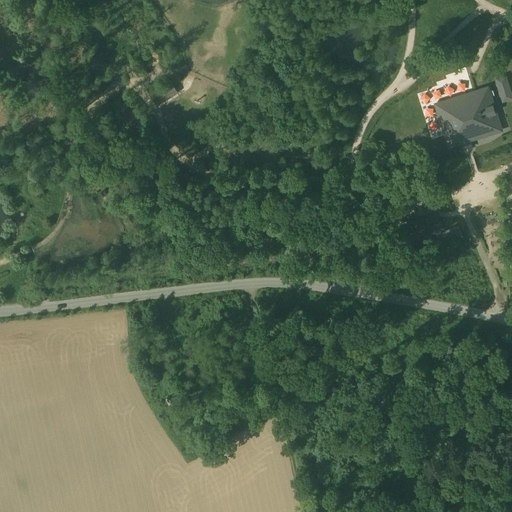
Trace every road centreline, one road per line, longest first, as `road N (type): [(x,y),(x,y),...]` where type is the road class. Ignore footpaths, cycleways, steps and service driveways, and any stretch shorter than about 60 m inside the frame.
road 1 (unclassified): [(511,318),(286,280),(0,311)]
road 2 (track): [(255,280),(307,511)]
